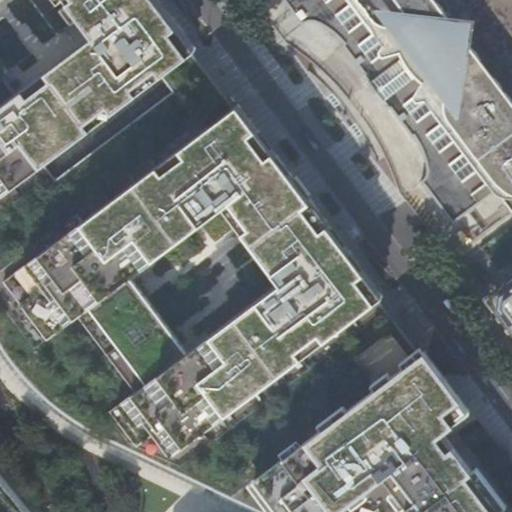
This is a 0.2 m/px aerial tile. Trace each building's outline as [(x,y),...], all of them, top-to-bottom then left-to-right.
[(0,0),(0,226),(220,73),(178,17),(170,6),(165,0),(0,0)] [(511,0),(283,0),(302,25),(304,24),(306,24),(309,23),(312,23),(315,23),(318,24),(321,25),(325,27),(329,30),(333,34),(338,38),(342,41),(344,44),(343,45),(365,74),(363,75),(390,110),(391,109),(413,138),(415,137),(417,141),(419,144),(421,148),(423,152),(425,156),(426,160),(427,164),(427,166),(428,170),(427,173),(426,176),(425,178),(423,180),(421,182),(454,223),(495,192),(511,215),(511,0)] [(309,72),(308,73),(377,164),(378,163),(373,153),(368,144),(364,135),(358,127),(351,117),(342,105),(334,95),(326,88),(319,81),(314,76),(309,72)] [(239,95),(220,73),(0,226),(0,296),(264,125),(239,95)] [(264,125),(0,296),(0,331),(97,434),(179,475),(404,314),(326,208),(315,194),(306,181),(299,171),(291,160),(283,150),(269,131),(264,125)] [(511,279),(498,290),(496,308),(511,329),(511,279)] [(422,338),(404,314),(179,475),(248,511),(449,374),(422,338)] [(249,511),(511,511),(511,459),(449,374),(248,511),(249,511)] [(15,511),(0,493),(0,511),(15,511)]
